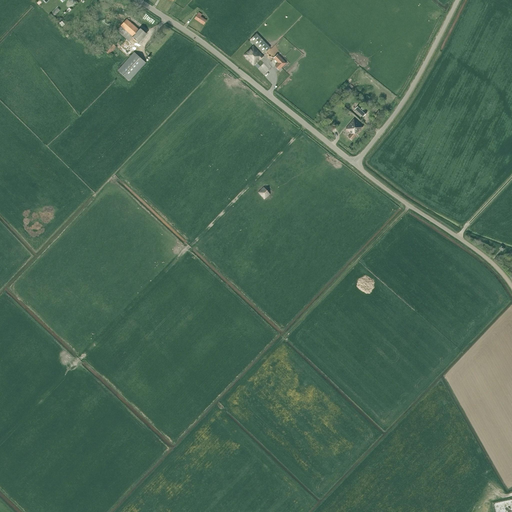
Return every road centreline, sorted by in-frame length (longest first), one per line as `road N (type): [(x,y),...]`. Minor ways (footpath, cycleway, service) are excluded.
road 1 (unclassified): [(354,164),(137,0)]
road 2 (unclassified): [(511,287),(482,256),(354,164)]
road 3 (unclassified): [(354,164),(429,63),(461,0)]
